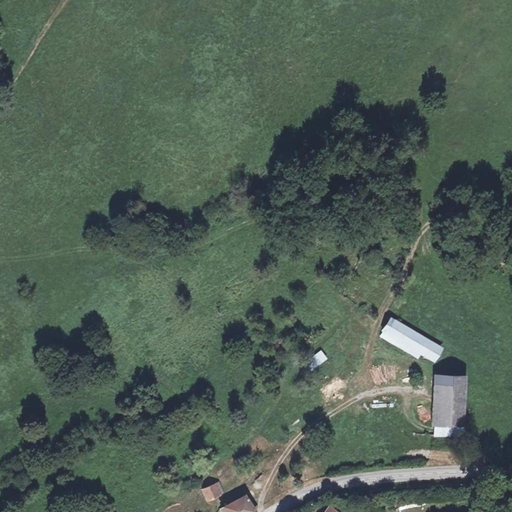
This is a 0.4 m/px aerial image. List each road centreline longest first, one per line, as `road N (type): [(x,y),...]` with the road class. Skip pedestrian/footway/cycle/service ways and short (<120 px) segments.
road 1 (secondary): [(280,511),(359,479),(511,474)]
road 2 (track): [(410,386),(307,426),(274,461),(259,511)]
